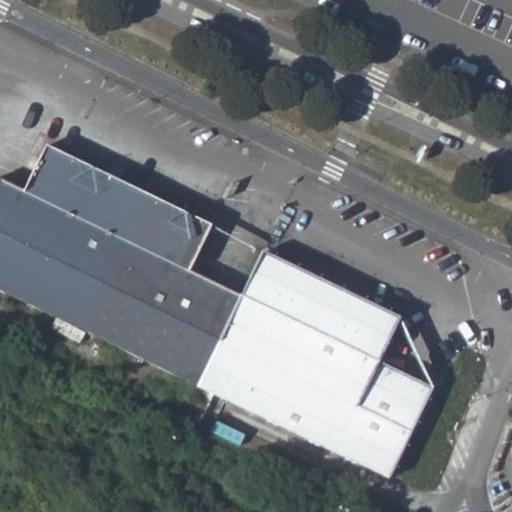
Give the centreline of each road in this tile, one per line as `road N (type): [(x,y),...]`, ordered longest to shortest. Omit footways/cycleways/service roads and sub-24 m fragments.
road 1 (secondary): [(140,0),(511,174)]
road 2 (secondary): [(511,145),(199,0)]
